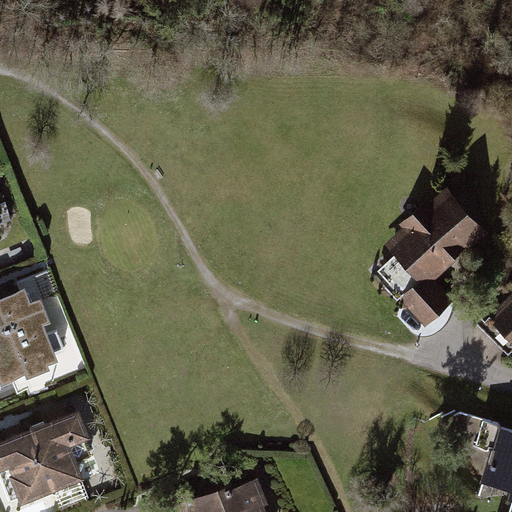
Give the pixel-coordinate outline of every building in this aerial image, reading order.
[(495,231),(449,188),(401,240),(415,254),(387,284),(435,329),(464,297),(447,282),(495,231)] [(0,233),(21,226),(11,198),(0,202),(0,233)] [(511,273),(477,316),(511,344),(511,273)] [(33,304),(40,301),(62,365),(81,358),(55,283),(28,292),(33,304)] [(0,376),(53,354),(27,292),(0,302),(0,376)] [(95,448),(72,402),(0,425),(0,511),(51,511),(69,505),(95,448)] [(511,511),(511,424),(489,418),(477,460),(505,468),(491,511),(511,511)] [(286,511),(261,464),(169,511),(286,511)]
